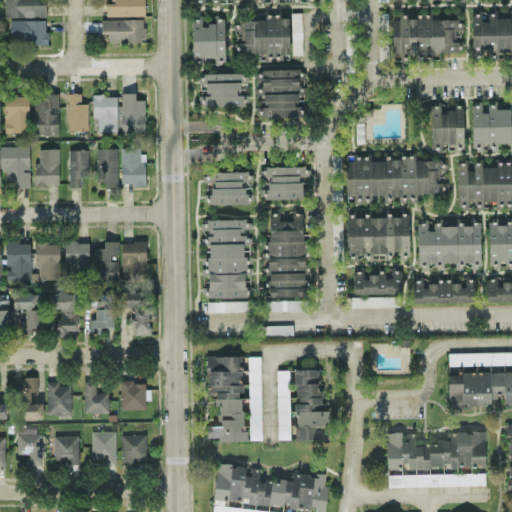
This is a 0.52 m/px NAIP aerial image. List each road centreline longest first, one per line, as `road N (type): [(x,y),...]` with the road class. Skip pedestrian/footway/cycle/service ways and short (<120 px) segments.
road 1 (residential): [(168,0),(178,511)]
road 2 (residential): [(178,487),(0,490)]
road 3 (residential): [(0,355),(175,353)]
road 4 (residential): [(0,213),(173,211)]
road 5 (residential): [(0,64),(170,65)]
